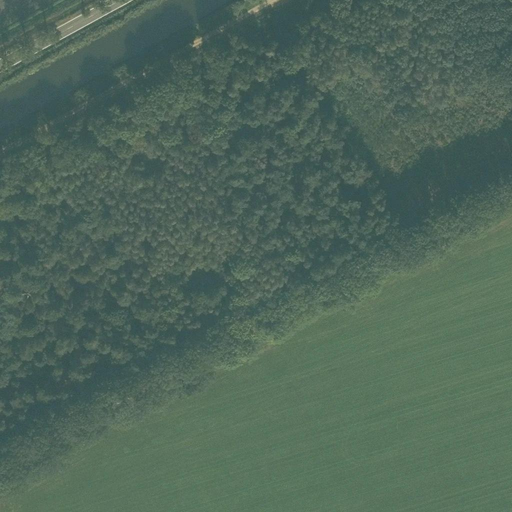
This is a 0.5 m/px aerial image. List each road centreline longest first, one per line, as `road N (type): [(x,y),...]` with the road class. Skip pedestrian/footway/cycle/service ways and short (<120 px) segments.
road 1 (unclassified): [(0,450),(511,178)]
road 2 (track): [(275,0),(0,150)]
road 3 (primary): [(0,67),(122,0)]
